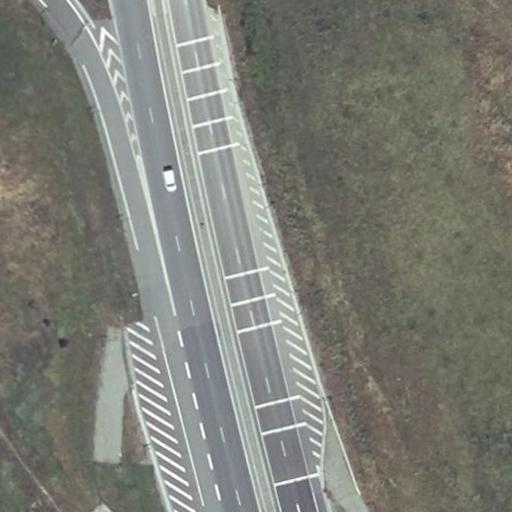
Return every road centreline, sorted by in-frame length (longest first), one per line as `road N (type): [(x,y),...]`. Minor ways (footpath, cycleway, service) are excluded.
road 1 (trunk): [(55,0),(95,65),(185,395),(228,511)]
road 2 (trunk): [(299,511),(248,298),(194,0)]
road 3 (trunk): [(134,0),(198,355),(238,511)]
